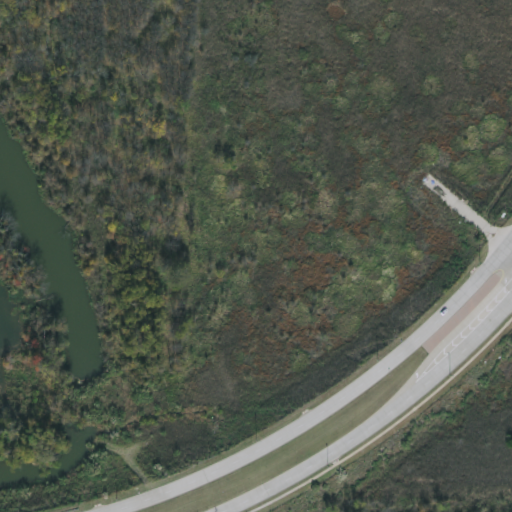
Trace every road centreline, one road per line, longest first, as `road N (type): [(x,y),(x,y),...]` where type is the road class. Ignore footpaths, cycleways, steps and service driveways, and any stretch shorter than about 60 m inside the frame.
road 1 (secondary): [(511,230),(382,370),(237,471),(109,511)]
road 2 (secondary): [(235,511),(349,446),(511,306)]
